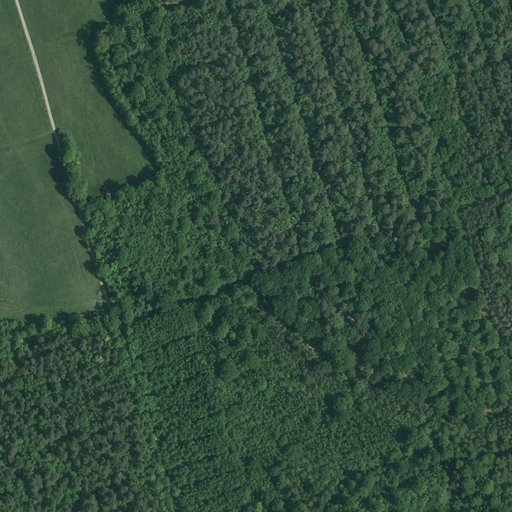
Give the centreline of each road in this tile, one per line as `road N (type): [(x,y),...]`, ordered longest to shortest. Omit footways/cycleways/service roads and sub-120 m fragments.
road 1 (track): [(16,0),(176,511)]
road 2 (track): [(511,49),(421,83),(493,328),(511,338)]
road 3 (track): [(511,191),(169,309)]
